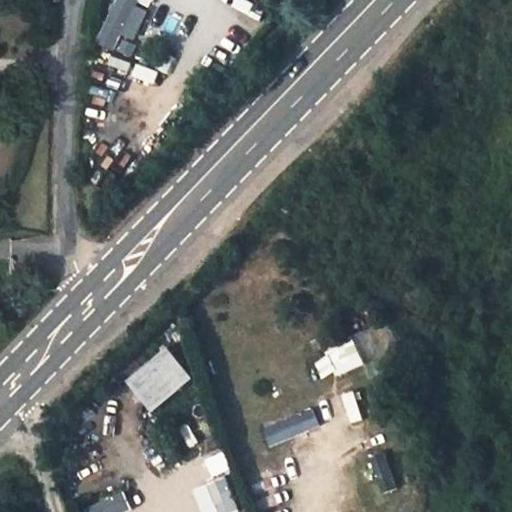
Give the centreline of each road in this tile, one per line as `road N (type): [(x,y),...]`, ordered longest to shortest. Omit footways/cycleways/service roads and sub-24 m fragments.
road 1 (primary): [(104,293),(389,0)]
road 2 (unclassified): [(104,293),(69,245),(74,0)]
road 3 (primary): [(0,404),(104,293)]
road 4 (track): [(30,373),(59,511)]
